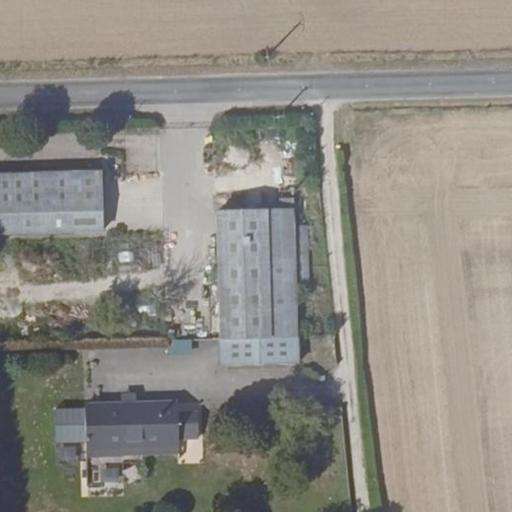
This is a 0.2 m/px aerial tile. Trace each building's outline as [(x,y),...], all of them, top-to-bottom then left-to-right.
[(23,163),(23,175),(52,174),(52,162),(23,163)] [(23,175),(0,175),(0,235),(105,234),(104,173),(52,174),(23,175)] [(295,209),(217,212),(222,367),(301,364),(298,290),(296,228),(295,209)] [(309,228),(296,228),(298,290),(311,290),(309,228)] [(104,244),(105,261),(147,259),(146,242),(104,244)] [(281,376),(243,377),(243,389),(282,388),(281,376)] [(181,401),(86,404),(88,459),(182,457),(181,401)]
